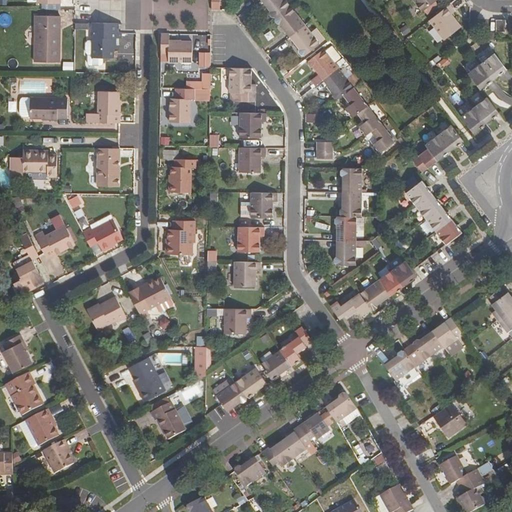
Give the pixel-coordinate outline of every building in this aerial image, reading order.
[(211,0),(212,10),(220,10),(219,0),(211,0)] [(274,17),(275,18),(290,6),(285,0),(260,0),(269,11),(269,14),(271,17),(274,17)] [(412,0),(422,12),(436,0),(412,0)] [(429,21),(444,40),(460,27),(451,15),(455,11),(450,4),(429,21)] [(280,24),(289,37),(305,25),(290,6),(275,18),(276,19),(275,22),(277,25),(280,24)] [(0,26),(10,25),(8,13),(0,14),(0,26)] [(35,62),(60,62),(60,16),(35,16),(35,62)] [(496,20),(496,32),(505,33),(505,20),(496,20)] [(92,23),(92,40),(88,40),(86,43),(85,52),(88,55),(88,64),(90,65),(101,65),(103,64),(103,58),(114,58),(114,49),(119,49),(119,38),(121,38),(121,33),(121,32),(119,32),(119,23),(92,23)] [(303,54),(304,56),(320,44),(305,25),(289,37),(299,49),(298,52),(300,55),(303,54)] [(192,62),(192,42),(169,41),(169,34),(161,34),(161,54),(161,61),(192,62)] [(326,51),(334,63),(341,57),(333,46),(326,51)] [(313,68),(323,80),(339,68),(334,63),(326,51),(324,49),(308,61),(309,63),(308,65),(311,68),(313,68)] [(200,67),(209,67),(209,53),(200,53),(200,67)] [(492,77),(493,79),(498,75),(496,74),(505,67),(494,54),(481,64),(492,77)] [(469,73),(480,89),(484,86),(483,84),(492,77),(481,64),(469,73)] [(255,103),(255,85),(251,85),(251,69),(229,68),(229,93),(230,93),(230,102),(255,103)] [(337,98),(338,100),(344,95),(353,88),(347,79),(339,68),(323,80),(332,92),(332,95),(334,98),(337,98)] [(355,73),(347,79),(353,88),(362,82),(355,73)] [(304,94),(319,82),(314,75),(299,88),(304,94)] [(345,109),(352,118),(358,114),(368,106),(353,88),(344,95),(351,104),(345,109)] [(99,92),(98,114),(87,114),(87,123),(120,123),(120,115),(119,115),(119,92),(99,92)] [(485,122),(498,112),(486,97),(473,106),(485,122)] [(30,116),(30,98),(23,98),(21,99),(20,102),(20,112),(21,115),(22,116),(30,116)] [(30,116),(30,118),(48,118),(48,119),(57,120),(57,118),(68,118),(68,98),(30,98),(30,116)] [(170,99),(170,122),(190,122),(190,99),(170,99)] [(15,111),(15,101),(7,100),(7,111),(15,111)] [(359,127),(366,136),(372,132),(381,124),(368,106),(358,114),(365,122),(359,127)] [(460,116),(471,132),(485,122),(473,106),(460,116)] [(239,113),(240,138),(261,138),(261,122),(266,123),(266,114),(239,113)] [(306,114),(306,123),(322,123),(322,115),(306,114)] [(373,145),(379,154),(395,141),(381,124),(372,132),(379,140),(373,145)] [(449,148),(451,151),(455,147),(453,145),(461,138),(451,125),(438,135),(449,148)] [(217,147),(218,134),(209,133),(208,146),(217,147)] [(442,157),(440,155),(449,148),(438,135),(426,144),(428,147),(418,155),(418,156),(412,161),(422,172),(438,161),(442,157)] [(317,142),(316,151),(332,151),(333,142),(317,142)] [(98,148),(98,187),(120,186),(120,148),(98,148)] [(239,148),(239,172),(260,173),(260,157),(265,157),(265,148),(239,148)] [(57,176),(57,155),(48,155),(48,151),(23,150),(23,157),(12,157),(11,176),(23,176),(23,172),(47,172),(47,176),(57,176)] [(316,151),(316,159),(332,159),(332,151),(316,151)] [(169,179),(169,193),(191,193),(191,167),(196,167),(196,159),(175,159),(175,167),(171,167),(171,179),(169,179)] [(342,177),(342,193),(362,193),(362,168),(343,169),(343,170),(340,171),(340,175),(342,177)] [(406,193),(417,206),(430,196),(422,186),(425,185),(422,181),(419,183),(414,177),(402,186),(407,192),(406,193)] [(208,192),(208,202),(217,202),(217,191),(208,192)] [(251,202),(251,217),(272,217),(273,202),(277,202),(277,193),(252,193),(251,202)] [(342,215),(342,217),(356,217),(361,218),(362,193),(342,193),(342,208),(340,210),(340,214),(342,215)] [(417,206),(427,219),(440,208),(433,199),(435,198),(432,194),(430,196),(417,206)] [(74,221),(84,218),(77,195),(67,198),(74,221)] [(19,196),(11,197),(13,210),(22,208),(19,196)] [(251,217),(251,202),(241,202),(241,217),(251,217)] [(434,228),(436,231),(449,221),(443,213),(445,211),(442,207),(440,208),(427,219),(428,220),(434,228)] [(95,231),(114,221),(111,214),(91,224),(95,231)] [(336,225),(336,241),(356,241),(356,217),(342,217),(337,217),(337,219),(334,220),(334,223),(336,225)] [(54,257),(54,258),(74,247),(59,218),(50,222),(55,233),(44,239),(42,235),(34,239),(46,261),(54,257)] [(74,224),(79,232),(89,227),(84,218),(74,224)] [(168,229),(168,240),(171,240),(170,254),(191,254),(192,254),(192,242),(195,242),(195,230),(196,221),(173,220),(173,229),(168,229)] [(428,233),(434,228),(428,220),(422,225),(428,233)] [(436,231),(446,244),(459,234),(453,225),(455,223),(451,220),(449,221),(436,231)] [(83,232),(90,246),(99,242),(103,251),(112,246),(111,245),(115,243),(123,238),(114,221),(95,231),(93,232),(92,230),(91,227),(83,232)] [(238,227),(238,252),(259,252),(259,236),(264,236),(264,228),(238,227)] [(12,285),(17,295),(41,283),(30,261),(37,257),(25,235),(18,239),(27,256),(11,264),(16,274),(15,275),(14,277),(13,280),(13,281),(13,284),(12,285)] [(336,241),(336,257),(334,259),(334,262),(336,263),(336,264),(355,264),(356,246),(366,246),(366,241),(356,241),(336,241)] [(208,262),(216,262),(217,252),(208,252),(208,262)] [(191,263),(191,254),(180,254),(180,263),(182,264),(188,264),(191,263)] [(393,271),(403,287),(417,277),(411,269),(405,261),(393,271)] [(200,270),(208,270),(208,268),(208,262),(200,262),(200,270)] [(208,273),(216,273),(216,262),(208,262),(208,268),(208,270),(208,273)] [(235,262),(234,286),(255,287),(256,271),(261,271),(261,262),(235,262)] [(379,280),(390,296),(403,287),(393,271),(379,280)] [(129,294),(140,314),(143,319),(149,316),(147,310),(156,305),(170,298),(171,297),(160,277),(145,286),(146,287),(140,289),(139,288),(129,294)] [(359,294),(371,310),(374,310),(377,307),(377,305),(390,296),(379,280),(359,294)] [(490,297),(499,290),(497,287),(488,294),(490,297)] [(492,314),(497,321),(511,309),(511,297),(504,287),(499,290),(490,297),(495,303),(492,305),(496,311),(492,314)] [(357,310),(362,317),(371,310),(359,294),(341,306),(337,301),(330,307),(340,320),(346,315),(348,317),(357,310)] [(87,310),(98,330),(117,320),(118,322),(126,317),(115,296),(107,300),(108,302),(100,306),(99,304),(87,310)] [(170,298),(156,305),(159,311),(160,312),(172,305),(173,304),(170,298)] [(225,309),(225,334),(246,334),(247,318),(252,318),(252,309),(225,309)] [(511,329),(511,309),(497,321),(503,328),(507,325),(511,330),(511,329)] [(444,347),(451,356),(464,347),(456,336),(462,332),(451,317),(433,331),(444,347)] [(280,351),(292,367),(301,360),(296,354),(306,347),(304,345),(311,340),(302,327),(294,333),(298,337),(280,351)] [(416,367),(425,361),(444,347),(433,331),(419,340),(417,340),(414,342),(413,345),(405,351),(416,367)] [(3,352),(14,373),(32,363),(22,342),(24,341),(20,334),(4,343),(8,349),(3,352)] [(204,345),(204,337),(195,336),(195,344),(204,345)] [(197,381),(206,377),(207,374),(207,347),(197,347),(197,381)] [(384,365),(396,381),(416,367),(405,351),(404,351),(402,350),(399,353),(398,355),(384,365)] [(261,365),(272,381),(292,367),(280,351),(261,365)] [(137,384),(146,401),(166,390),(149,357),(129,368),(137,384)] [(236,383),(247,398),(266,385),(255,369),(236,383)] [(6,384),(22,415),(42,405),(32,386),(35,384),(29,372),(6,384)] [(217,396),(236,383),(232,378),(213,391),(217,396)] [(181,390),(187,400),(200,394),(194,383),(181,390)] [(221,404),(227,413),(242,402),(244,403),(247,401),(246,399),(247,398),(236,383),(217,396),(216,397),(221,404)] [(136,385),(144,402),(146,401),(137,384),(136,385)] [(326,407),(337,423),(342,420),(357,409),(346,393),(345,393),(342,393),(340,395),(339,398),(326,407)] [(155,413),(165,434),(183,424),(168,396),(148,407),(153,415),(155,413)] [(433,416),(439,425),(440,424),(443,429),(442,429),(447,437),(466,424),(452,403),(433,416)] [(26,420),(39,446),(59,435),(50,419),(53,418),(48,409),(26,420)] [(342,420),(346,426),(361,416),(357,409),(342,420)] [(300,426),(310,440),(315,436),(318,439),(330,430),(318,412),(300,426)] [(315,448),(310,440),(300,426),(286,435),(288,437),(283,440),(295,457),(307,449),(309,452),(315,448)] [(68,447),(64,440),(43,451),(55,473),(74,463),(66,448),(68,447)] [(263,452),(273,466),(279,462),(283,467),(295,457),(283,440),(278,444),(277,442),(263,452)] [(299,464),(317,451),(315,448),(309,452),(307,449),(295,457),(299,464)] [(4,474),(13,474),(13,453),(0,453),(0,471),(4,472),(4,474)] [(235,472),(246,488),(266,474),(255,457),(241,467),(238,467),(236,468),(236,471),(235,472)] [(440,466),(450,485),(457,481),(461,488),(481,477),(477,470),(466,476),(456,457),(440,466)] [(494,500),(481,477),(461,488),(465,495),(458,498),(465,511),(472,511),(485,505),(494,500)] [(393,511),(394,511),(408,511),(413,510),(399,484),(374,498),(381,511),(393,511)] [(212,511),(204,497),(188,506),(186,508),(188,511),(212,511)] [(361,511),(355,500),(333,511),(361,511)]
